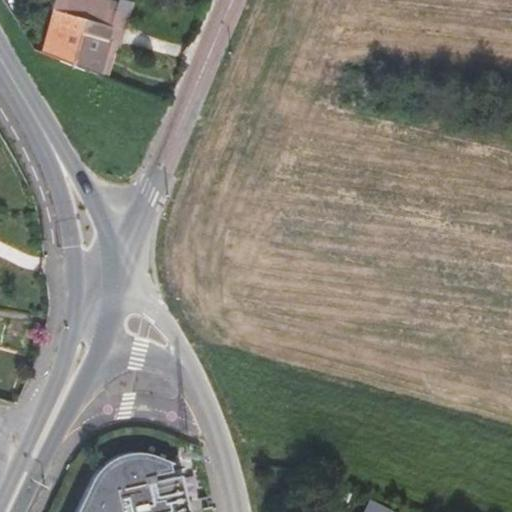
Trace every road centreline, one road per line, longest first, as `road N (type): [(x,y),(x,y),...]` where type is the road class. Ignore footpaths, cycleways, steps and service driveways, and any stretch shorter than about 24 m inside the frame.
road 1 (residential): [(121,254),(229,0)]
road 2 (tertiary): [(55,151),(90,330)]
road 3 (unclassified): [(191,370),(217,422),(240,511)]
road 4 (unclassified): [(191,370),(121,254)]
road 5 (tertiary): [(121,254),(55,151)]
